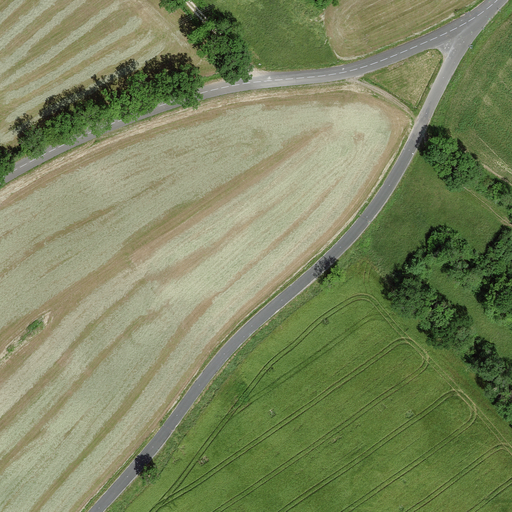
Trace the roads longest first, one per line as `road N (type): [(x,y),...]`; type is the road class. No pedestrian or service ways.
road 1 (tertiary): [(477,18),(379,199),(235,341),(94,511)]
road 2 (tertiary): [(0,179),(169,100),(247,81),(353,70),(477,18)]
